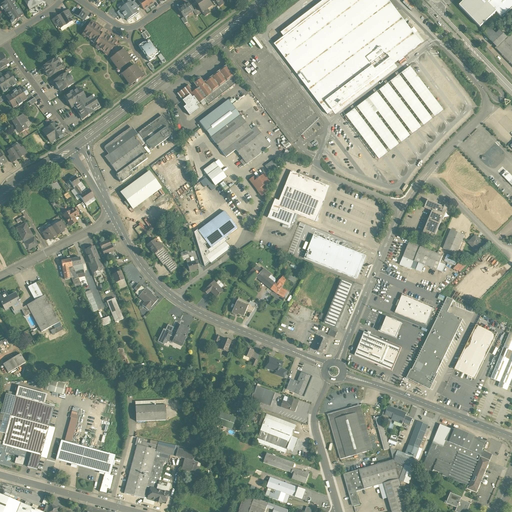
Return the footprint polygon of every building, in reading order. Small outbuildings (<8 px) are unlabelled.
[(7,15),(16,9),(13,4),(15,3),(12,0),(10,0),(6,3),(5,2),(0,5),(6,14),(6,15),(7,15)] [(26,0),(25,1),(29,9),(34,7),(33,6),(38,3),(42,1),(41,0),(26,0)] [(127,21),(139,14),(130,0),(118,8),(120,11),(125,18),(127,21)] [(144,0),(138,0),(138,1),(140,5),(144,10),(149,7),(144,0)] [(211,6),(207,0),(193,0),(202,12),(207,9),(211,6)] [(388,0),(332,0),(274,44),(327,115),(337,107),(339,110),(347,104),(345,102),(421,44),(388,0)] [(408,0),(405,0),(404,2),(411,10),(415,7),(408,0)] [(490,0),(465,0),(459,6),(480,27),(496,12),(488,3),(490,0)] [(502,18),(511,8),(511,0),(490,0),(488,3),(496,12),(502,18)] [(187,3),(178,9),(183,17),(183,18),(193,11),(187,3)] [(16,9),(7,15),(8,16),(8,17),(11,21),(13,22),(17,20),(20,18),(23,16),(19,9),(17,10),(16,9)] [(86,16),(77,9),(73,14),(83,21),(86,16)] [(69,17),(66,12),(60,15),(66,25),(72,21),(70,18),(69,17)] [(60,15),(54,19),(54,20),(55,19),(58,24),(57,24),(58,25),(60,29),(66,25),(60,15)] [(94,24),(92,22),(91,24),(90,24),(84,33),(83,35),(85,36),(85,37),(90,40),(91,40),(97,44),(96,47),(99,49),(99,50),(104,53),(107,54),(108,53),(115,44),(114,43),(115,42),(113,40),(105,35),(104,36),(99,33),(102,29),(94,24)] [(489,29),(484,34),(489,39),(494,34),(489,29)] [(494,34),(489,39),(497,47),(506,38),(500,32),(496,36),(494,34)] [(511,32),(496,48),(511,63),(511,32)] [(149,41),(145,43),(143,44),(143,43),(138,46),(141,51),(142,50),(143,52),(143,53),(145,54),(144,55),(145,55),(146,57),(149,62),(154,59),(153,58),(155,57),(154,56),(158,54),(154,48),(153,46),(149,41)] [(131,60),(123,50),(118,54),(117,53),(116,54),(116,56),(111,60),(118,70),(131,60)] [(56,59),(43,67),(43,68),(43,69),(45,72),(45,73),(46,74),(48,77),(49,77),(49,78),(63,69),(56,59)] [(135,65),(122,75),(130,85),(135,81),(136,82),(138,81),(137,80),(142,76),(135,65)] [(176,94),(182,101),(186,106),(183,108),(189,116),(198,109),(196,106),(198,104),(204,100),(208,105),(235,85),(233,83),(237,80),(234,76),(226,65),(203,83),(200,78),(192,83),(195,86),(191,89),(188,85),(176,94)] [(411,66),(346,116),(379,160),(445,110),(411,66)] [(9,73),(0,78),(0,87),(3,92),(10,87),(9,87),(15,83),(16,84),(16,83),(16,81),(15,80),(14,80),(9,73)] [(66,74),(54,82),(57,87),(60,92),(74,83),(67,73),(66,74)] [(84,98),(83,97),(85,96),(81,91),(80,92),(77,88),(64,97),(66,101),(67,100),(68,102),(69,103),(68,104),(71,109),(75,106),(77,109),(76,110),(79,115),(80,117),(81,116),(84,119),(88,116),(87,116),(92,113),(97,109),(96,107),(99,106),(94,99),(93,100),(91,96),(86,99),(84,98)] [(19,89),(16,91),(15,90),(12,92),(13,93),(6,97),(13,108),(18,105),(18,106),(22,103),(22,102),(26,99),(25,97),(28,95),(24,89),(21,91),(19,89)] [(34,98),(26,103),(29,107),(37,102),(34,98)] [(199,123),(211,138),(240,116),(228,101),(199,123)] [(23,115),(12,122),(16,128),(16,129),(19,134),(27,129),(23,122),(26,120),(23,115)] [(162,116),(139,133),(145,142),(166,127),(168,130),(170,129),(169,128),(169,127),(168,126),(169,125),(162,116)] [(240,116),(211,138),(222,152),(251,130),(240,116)] [(48,129),(43,133),(50,141),(54,138),(55,139),(62,134),(60,131),(57,126),(56,126),(54,123),(47,128),(48,129)] [(251,130),(222,152),(226,158),(235,150),(246,164),(270,146),(256,126),(251,130)] [(166,127),(145,142),(146,143),(151,150),(172,135),(168,130),(166,127)] [(131,128),(106,147),(105,150),(109,155),(134,137),(136,135),(137,135),(131,128)] [(145,142),(139,133),(137,135),(136,135),(143,144),(146,143),(145,142)] [(143,144),(136,135),(134,137),(109,155),(105,158),(117,174),(118,174),(144,155),(146,153),(141,146),(143,144)] [(33,138),(27,141),(31,149),(37,146),(33,138)] [(18,145),(13,149),(19,158),(24,155),(20,149),(18,145)] [(37,146),(31,149),(35,156),(43,151),(43,150),(44,149),(42,146),(41,147),(40,145),(37,146)] [(19,158),(13,149),(8,152),(10,156),(14,161),(19,158)] [(144,155),(118,174),(117,174),(116,175),(116,177),(120,182),(122,183),(131,176),(131,174),(130,172),(147,159),(144,155)] [(275,160),(265,167),(270,173),(280,166),(275,160)] [(215,162),(203,171),(207,176),(218,168),(215,162)] [(218,168),(207,176),(215,186),(226,178),(218,168)] [(149,172),(120,193),(126,201),(130,205),(132,209),(161,188),(149,172)] [(327,186),(299,175),(292,172),(291,172),(289,179),(288,178),(288,179),(289,179),(286,185),(322,200),(327,186)] [(511,179),(511,177),(506,172),(503,175),(509,182),(511,179)] [(264,174),(256,180),(253,177),(249,180),(261,197),(268,192),(264,187),(270,182),(264,174)] [(75,177),(69,181),(73,187),(77,185),(80,183),(79,183),(75,177)] [(81,182),(79,183),(80,183),(77,185),(82,194),(87,191),(81,182)] [(77,185),(73,187),(79,196),(82,194),(77,185)] [(322,200),(286,185),(286,186),(284,191),(283,191),(284,191),(282,196),(281,196),(282,197),(280,202),(279,201),(279,202),(278,207),(280,208),(285,209),(285,210),(292,212),(292,213),(296,214),(299,215),(299,216),(299,215),(306,218),(305,218),(306,218),(313,221),(312,221),(313,221),(316,222),(318,217),(315,216),(322,200)] [(330,187),(327,186),(322,200),(315,216),(318,217),(330,187)] [(82,194),(79,196),(84,203),(94,197),(89,189),(87,191),(82,194)] [(275,200),(271,210),(278,213),(280,208),(278,207),(279,202),(275,200),(276,200),(275,200)] [(442,206),(428,200),(424,208),(432,211),(423,234),(434,238),(441,220),(443,221),(444,216),(446,213),(448,207),(445,206),(444,209),(441,208),(442,206)] [(292,212),(285,210),(285,209),(280,208),(278,213),(271,210),(268,218),(269,218),(275,221),(276,221),(283,223),(283,224),(291,227),(293,221),(294,221),(294,220),(293,220),(294,217),(295,217),(295,216),(296,214),(292,213),(292,212)] [(74,218),(70,211),(63,216),(70,226),(77,222),(74,218)] [(224,211),(198,231),(207,243),(211,248),(225,238),(237,228),(224,211)] [(26,223),(16,228),(19,234),(21,233),(24,240),(32,235),(26,223)] [(59,223),(52,227),(57,235),(64,231),(63,230),(59,223)] [(52,227),(45,232),(49,239),(50,240),(57,235),(52,227)] [(211,264),(231,249),(226,242),(227,241),(225,238),(211,248),(208,250),(204,245),(207,243),(198,231),(197,230),(194,233),(204,267),(210,263),(211,264)] [(464,236),(451,230),(443,249),(457,254),(464,236)] [(364,256),(314,236),(304,259),(355,279),(355,278),(364,256)] [(484,244),(475,236),(468,243),(472,247),(474,245),(478,250),(484,244)] [(34,238),(24,243),(28,250),(37,245),(34,238)] [(422,244),(411,239),(409,243),(420,247),(422,244)] [(108,240),(99,244),(103,254),(100,255),(101,257),(104,256),(114,251),(111,246),(112,246),(112,245),(110,246),(108,241),(109,241),(108,240)] [(156,243),(153,240),(147,245),(154,255),(155,254),(163,248),(160,244),(158,245),(157,244),(157,243),(156,243)] [(405,252),(403,257),(414,261),(420,247),(409,243),(406,250),(405,252)] [(94,247),(86,251),(88,256),(85,257),(89,266),(91,265),(94,272),(95,271),(98,270),(98,271),(100,272),(101,271),(102,269),(101,268),(102,268),(100,262),(99,262),(97,255),(94,247)] [(420,247),(414,261),(418,263),(424,265),(437,271),(440,263),(442,256),(420,247)] [(163,248),(155,254),(163,266),(164,265),(171,260),(171,259),(163,248)] [(114,251),(104,256),(105,258),(106,261),(111,259),(118,256),(115,252),(115,251),(114,251)] [(414,261),(403,257),(400,265),(411,270),(414,261)] [(80,258),(71,259),(72,267),(81,265),(80,258)] [(71,259),(61,261),(62,268),(67,267),(72,267),(71,259)] [(177,268),(171,260),(164,265),(171,273),(177,268)] [(191,263),(187,264),(189,272),(198,269),(197,265),(195,265),(194,262),(191,263)] [(424,265),(418,263),(415,271),(421,273),(424,265)] [(445,265),(440,263),(437,271),(442,273),(445,265)] [(254,269),(245,280),(251,285),(257,278),(260,274),(257,272),(254,269)] [(120,272),(112,275),(116,283),(124,280),(120,272)] [(268,279),(265,276),(261,273),(260,274),(257,278),(271,289),(275,284),(268,279)] [(295,283),(297,279),(291,275),(288,279),(295,283)] [(78,278),(75,279),(72,280),(76,290),(82,287),(78,278)] [(124,280),(116,283),(119,291),(127,288),(124,280)] [(222,291),(214,281),(204,290),(207,294),(210,291),(215,297),(222,291)] [(341,281),(324,323),(335,328),(353,285),(341,281)] [(59,322),(44,296),(43,297),(35,283),(28,287),(35,301),(27,305),(31,313),(41,332),(59,322)] [(275,284),(271,289),(277,294),(278,294),(281,289),(279,287),(276,285),(275,284)] [(353,285),(335,328),(337,328),(354,286),(353,285)] [(281,289),(278,294),(283,297),(286,292),(281,288),(281,289)] [(145,290),(138,297),(145,302),(142,306),(148,310),(151,307),(157,300),(154,297),(153,299),(148,295),(149,294),(145,290)] [(19,301),(15,293),(8,297),(6,293),(0,295),(0,301),(3,308),(10,304),(14,311),(22,307),(19,302),(20,301),(19,301)] [(432,307),(402,295),(395,312),(425,324),(432,307)] [(115,298),(106,302),(115,322),(123,319),(115,298)] [(447,298),(412,371),(408,378),(429,388),(436,374),(463,320),(447,312),(453,300),(447,298)] [(248,307),(237,301),(232,313),(236,315),(237,313),(244,316),(248,307)] [(31,313),(27,305),(21,309),(25,317),(31,313)] [(402,324),(386,317),(380,332),(396,338),(402,324)] [(496,335),(476,325),(454,369),(475,379),(496,335)] [(163,330),(158,342),(163,345),(166,339),(169,332),(170,333),(172,328),(168,326),(165,331),(163,330)] [(175,335),(171,333),(170,333),(169,332),(166,339),(181,346),(182,344),(183,344),(185,340),(184,339),(184,337),(185,337),(188,330),(180,326),(175,335)] [(337,332),(330,329),(328,335),(335,338),(337,332)] [(378,338),(364,332),(355,356),(369,361),(378,338)] [(511,334),(509,333),(491,378),(499,382),(497,387),(507,391),(509,386),(511,387),(511,334)] [(231,342),(223,338),(222,340),(219,339),(218,342),(221,343),(219,347),(218,349),(221,350),(226,352),(228,348),(231,342)] [(401,348),(378,338),(369,361),(392,371),(401,348)] [(326,345),(318,342),(315,350),(322,354),(324,350),(325,350),(326,348),(325,348),(326,345)] [(254,351),(247,348),(244,356),(245,356),(245,357),(247,357),(251,359),(254,351)] [(20,354),(3,364),(8,373),(25,363),(20,354)] [(282,363),(270,358),(266,367),(276,370),(275,374),(284,378),(286,372),(281,370),(281,369),(280,369),(282,363)] [(312,377),(301,373),(297,382),(293,393),(304,397),(312,377)] [(297,382),(291,379),(286,390),(293,393),(297,382)] [(66,385),(47,380),(44,390),(64,395),(66,385)] [(20,387),(17,397),(45,404),(48,394),(20,387)] [(275,393),(258,387),(254,399),(271,405),(275,393)] [(17,397),(6,394),(0,413),(10,416),(49,427),(54,407),(45,404),(17,397)] [(298,401),(290,398),(288,403),(286,409),(294,412),(298,401)] [(155,406),(135,407),(136,422),(157,421),(166,421),(165,409),(165,405),(155,406)] [(360,406),(328,415),(341,459),(372,450),(360,406)] [(406,415),(396,411),(396,410),(388,407),(385,415),(392,418),(392,420),(402,424),(403,424),(403,423),(405,417),(406,415)] [(231,417),(221,413),(217,423),(231,428),(233,423),(229,422),(231,417)] [(72,415),(65,441),(71,442),(78,416),(72,415)] [(296,426),(267,415),(265,420),(294,431),(296,426)] [(49,427),(10,416),(6,433),(0,431),(0,451),(2,452),(1,452),(2,452),(2,451),(5,452),(5,453),(9,453),(8,454),(9,454),(12,454),(12,455),(12,454),(18,456),(21,457),(24,458),(24,459),(26,452),(31,453),(41,456),(49,427)] [(384,450),(390,449),(381,417),(375,419),(384,450)] [(412,419),(405,417),(403,423),(410,425),(412,419)] [(294,431),(265,420),(258,438),(287,449),(292,437),(294,431)] [(428,425),(418,422),(409,445),(413,447),(419,449),(428,425)] [(450,429),(440,425),(433,442),(443,447),(458,453),(479,461),(480,458),(481,456),(480,456),(445,441),(450,429)] [(55,428),(49,427),(41,456),(41,457),(46,459),(55,428)] [(454,431),(450,429),(445,441),(480,456),(486,442),(474,437),(474,436),(455,428),(454,431)] [(297,438),(292,437),(287,449),(293,451),(297,438)] [(144,439),(137,438),(135,445),(137,445),(156,450),(157,446),(143,442),(144,439)] [(287,449),(258,438),(256,442),(286,453),(287,449)] [(115,456),(61,441),(56,460),(106,474),(110,475),(115,456)] [(433,442),(422,468),(432,472),(443,447),(433,442)] [(156,450),(137,445),(124,493),(143,499),(156,452),(156,450)] [(175,450),(157,445),(157,446),(156,450),(156,452),(173,456),(175,450)] [(419,449),(413,447),(409,456),(415,458),(419,449)] [(458,453),(443,447),(432,472),(433,472),(433,471),(443,474),(442,476),(447,478),(458,453)] [(195,454),(178,449),(176,457),(185,459),(182,470),(194,473),(197,463),(193,461),(195,454)] [(405,454),(397,451),(397,452),(393,461),(411,468),(415,458),(409,456),(405,454)] [(492,455),(483,451),(481,456),(480,458),(489,462),(492,455)] [(156,452),(143,499),(165,504),(168,492),(165,492),(168,483),(159,481),(164,463),(168,464),(170,456),(156,452)] [(41,456),(31,453),(27,467),(37,470),(41,457),(41,456)] [(479,461),(458,453),(447,478),(468,486),(468,487),(479,461)] [(295,464),(267,454),(263,463),(291,473),(294,474),(295,470),(293,469),(295,464)] [(23,466),(24,459),(24,458),(21,457),(18,456),(18,458),(16,458),(14,464),(23,466)] [(489,462),(480,458),(479,461),(468,487),(468,486),(467,489),(476,493),(481,483),(482,481),(489,462)] [(393,460),(359,470),(364,489),(383,484),(398,479),(393,461),(393,460)] [(411,468),(393,461),(398,479),(399,481),(408,484),(414,469),(411,468)] [(256,470),(249,467),(247,474),(254,476),(256,470)] [(303,473),(295,470),(294,474),(292,478),(300,481),(300,482),(305,484),(309,474),(303,472),(303,473)] [(359,470),(351,472),(356,491),(364,489),(359,470)] [(351,472),(344,474),(354,506),(360,505),(356,491),(351,472)] [(110,475),(106,474),(105,477),(103,477),(99,492),(106,494),(107,489),(110,490),(114,476),(110,475)] [(304,490),(281,482),(270,478),(267,487),(277,491),(276,494),(271,493),(269,497),(283,502),(286,494),(300,499),(304,490)] [(398,479),(383,484),(391,511),(392,511),(406,508),(399,481),(398,479)] [(461,498),(450,493),(447,502),(451,504),(450,505),(457,508),(455,511),(456,511),(468,511),(469,511),(468,510),(470,503),(461,499),(461,498)] [(0,511),(42,511),(0,494),(0,511)] [(249,511),(254,498),(245,495),(238,511),(249,511)] [(275,506),(254,498),(249,511),(265,511),(267,508),(274,510),(275,506)]
